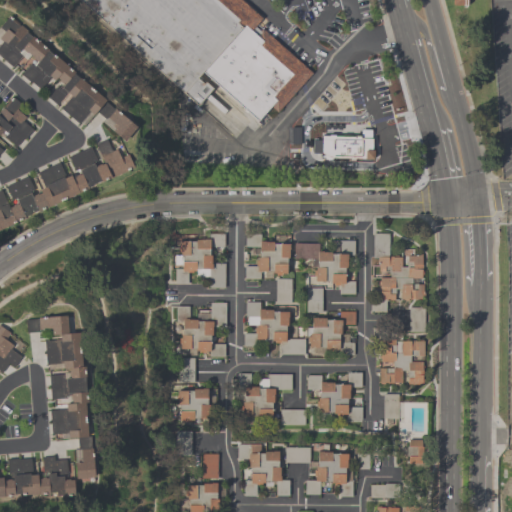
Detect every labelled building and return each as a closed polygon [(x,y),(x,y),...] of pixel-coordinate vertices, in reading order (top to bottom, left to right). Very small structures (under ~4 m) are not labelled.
[(76,0),(126,0),(105,25),(76,0)] [(197,109),(216,87),(201,75),(243,27),(251,33),(254,28),(260,20),(237,0),(126,0),(105,25),(197,109)] [(136,127),(124,141),(101,122),(104,119),(95,111),(92,115),(88,111),(77,124),(59,108),(70,96),(67,93),(56,105),(47,97),(57,86),(60,88),(63,85),(58,81),(59,80),(56,77),(54,80),(50,77),(39,89),(30,81),(29,82),(20,74),(30,63),(33,66),(36,62),(31,58),(32,57),(26,52),(26,53),(21,49),(18,52),(21,56),(11,68),(0,57),(0,24),(9,15),(26,30),(25,32),(31,37),(33,36),(48,49),(46,50),(52,55),(53,54),(74,72),(73,74),(79,78),(79,77),(105,100),(104,101),(113,108),(114,107),(136,127)] [(216,87),(252,125),(267,110),(274,115),(311,77),(254,28),(251,33),(243,27),(201,75),(216,87)] [(25,117),(22,121),(32,129),(24,139),(22,137),(14,146),(3,137),(7,133),(2,129),(0,131),(0,149),(1,150),(0,151),(0,109),(1,108),(3,109),(4,107),(3,106),(11,96),(20,104),(15,109),(25,117)] [(308,105),(360,106),(359,153),(308,153),(308,105)] [(133,168),(101,182),(100,180),(87,186),(87,187),(37,211),(37,210),(23,216),(24,218),(0,229),(0,190),(8,208),(12,206),(11,205),(15,204),(16,205),(17,204),(14,198),(10,199),(4,186),(27,176),(35,194),(37,193),(37,194),(40,193),(39,189),(43,187),(37,172),(59,162),(65,177),(70,175),(71,178),(75,176),(74,176),(78,174),(79,175),(80,174),(78,169),(74,171),(67,155),(89,146),(97,164),(100,163),(100,164),(103,163),(94,144),(106,139),(111,150),(115,149),(119,158),(127,154),(133,168)] [(422,299),(407,299),(407,300),(399,300),(399,289),(394,289),(394,295),(393,295),(393,300),(379,300),(379,285),(377,285),(377,281),(379,281),(379,277),(389,277),(389,272),(377,272),(377,262),(376,262),(376,258),(372,258),(372,233),(387,233),(387,256),(391,256),(391,257),(400,257),(400,267),(405,266),(405,261),(406,261),(406,255),(416,255),(416,254),(421,254),(421,265),(421,271),(422,271),(423,278),(416,278),(417,284),(422,284),(422,293),(423,293),(424,297),(422,297),(422,299)] [(174,284),(174,269),(181,269),(181,265),(173,265),(173,255),(179,255),(179,252),(177,252),(177,248),(179,248),(179,241),(195,241),(195,239),(208,239),(208,234),(223,234),(223,247),(209,247),(209,255),(210,255),(210,258),(212,258),(212,263),(224,263),(224,288),(208,288),(208,281),(194,281),(194,273),(189,273),(188,284),(174,284)] [(258,241),(273,241),(273,244),(288,244),(288,249),(290,249),(290,255),(287,255),(288,257),(286,257),(286,274),(281,274),(281,275),(275,275),(275,273),(272,273),(272,271),(259,271),(259,279),(243,279),(243,266),(257,266),(257,257),(258,257),(258,247),(244,247),(244,234),(258,234),(258,241)] [(306,286),(306,276),(314,276),(314,267),(309,267),(309,259),(293,259),(293,243),(317,243),(317,251),(322,251),(322,252),(330,252),(330,254),(339,254),(339,241),(353,241),(353,256),(347,256),(347,268),(344,268),(344,281),(354,281),(354,294),(338,294),(338,285),(330,285),(330,289),(323,289),(323,286),(306,286)] [(291,279),(275,279),(275,305),(291,305),(291,279)] [(175,306),(190,306),(189,317),(193,317),(193,319),(196,319),(196,311),(209,311),(209,302),(225,303),(224,329),(213,329),(212,333),(211,333),(211,336),(209,336),(209,344),(224,344),(223,357),(208,357),(208,351),(204,351),(204,352),(200,352),(200,351),(195,351),(195,355),(187,355),(187,349),(179,349),(179,344),(180,344),(180,335),(182,335),(182,322),(174,322),(175,306)] [(303,354),(279,354),(279,343),(274,343),(274,341),(271,341),(271,339),(265,339),(265,340),(255,340),(255,346),(241,346),(242,333),(255,333),(255,325),(246,325),(246,317),(244,317),(244,302),(258,302),(258,309),(263,309),(263,310),(271,310),(271,311),(287,312),(287,317),(289,317),(288,323),(286,323),(286,326),(285,325),(285,339),(303,339),(303,354)] [(424,333),(424,310),(409,310),(409,333),(424,333)] [(354,311),(353,325),(342,324),(342,331),(340,331),(340,334),(348,334),(348,342),(353,343),(353,355),(338,355),(338,350),(326,349),(325,355),(311,354),(311,347),(308,347),(308,342),(309,334),(310,334),(311,317),(316,317),(316,318),(325,318),(325,320),(335,320),(336,311),(354,311)] [(74,462),(80,462),(80,449),(77,449),(76,437),(67,438),(67,433),(50,434),(48,411),(63,409),(64,411),(65,411),(65,404),(70,403),(69,395),(64,396),(64,398),(50,399),(48,375),(63,374),(63,373),(68,373),(68,372),(68,369),(48,370),(47,364),(45,364),(43,341),(57,340),(57,341),(59,341),(59,335),(51,335),(51,328),(37,329),(38,332),(25,333),(24,319),(37,318),(37,317),(66,315),(67,333),(79,332),(81,367),(84,366),(85,377),(84,377),(85,392),(83,392),(87,449),(89,449),(90,454),(92,454),(93,478),(75,479),(74,462)] [(0,326),(9,333),(4,339),(13,345),(10,349),(20,356),(12,367),(7,363),(1,372),(0,371),(0,326)] [(421,384),(406,384),(406,371),(401,371),(401,383),(397,383),(397,384),(393,384),(393,383),(383,383),(383,384),(379,384),(379,382),(378,382),(378,368),(391,368),(392,362),(379,362),(380,358),(378,358),(378,355),(379,355),(380,345),(377,345),(377,340),(380,340),(380,339),(394,340),(394,339),(400,339),(400,341),(409,341),(409,340),(413,340),(413,341),(423,341),(422,356),(409,356),(409,362),(421,362),(421,379),(423,379),(422,383),(421,383),(421,384)] [(317,412),(317,398),(318,398),(318,390),(305,390),(305,375),(320,375),(320,381),(324,381),(324,382),(333,382),(332,384),(345,384),(345,372),(360,372),(360,387),(348,387),(348,390),(350,390),(350,395),(348,395),(348,398),(346,398),(346,407),(360,407),(360,420),(345,420),(345,414),(332,414),(332,412),(317,412)] [(257,419),(257,416),(241,416),(241,411),(242,402),(243,402),(243,390),(236,390),(237,373),(251,373),(251,378),(265,379),(265,374),(290,374),(290,390),(273,390),(273,394),(274,394),(274,400),(273,400),(273,402),(271,402),(271,419),(257,419)] [(208,418),(193,418),(193,420),(189,420),(189,422),(183,422),(183,420),(179,420),(179,405),(177,405),(177,403),(175,403),(175,395),(176,395),(176,391),(192,391),(192,389),(206,389),(206,404),(208,404),(208,418)] [(383,423),(398,423),(398,395),(383,395),(383,423)] [(305,426),(305,410),(280,410),(280,426),(305,426)] [(409,410),(409,432),(423,432),(423,410),(409,410)] [(420,463),(407,463),(407,456),(415,456),(415,447),(407,447),(407,439),(420,439),(420,447),(421,447),(421,457),(420,457),(420,463)] [(236,444),(259,444),(259,453),(263,453),(263,452),(272,452),(272,451),(277,451),(277,467),(279,467),(279,470),(281,470),(281,476),(279,476),(279,480),(288,480),(288,495),(274,495),(274,483),(271,483),(271,487),(263,487),(263,483),(255,483),(255,495),(242,495),(243,480),(249,480),(249,467),(247,467),(247,464),(245,464),(245,461),(236,461),(236,444)] [(308,463),(308,448),(285,448),(285,463),(308,463)] [(313,480),(313,476),(314,476),(314,467),(316,467),(316,451),(330,451),(330,454),(347,454),(346,459),(345,467),(344,467),(344,481),(351,481),(351,496),(338,496),(338,485),(333,485),(333,483),(330,483),(330,481),(318,481),(318,494),(303,494),(304,480),(313,480)] [(0,477),(2,477),(2,480),(6,480),(6,479),(10,479),(9,474),(7,474),(6,459),(30,458),(31,474),(37,474),(37,479),(41,478),(41,477),(44,477),(44,478),(46,478),(46,472),(42,473),(41,457),(53,456),(53,460),(66,459),(67,479),(69,479),(69,480),(73,479),(74,495),(48,497),(48,494),(38,495),(38,494),(21,495),(21,494),(13,494),(13,496),(0,496),(0,477)] [(217,456),(203,456),(203,480),(217,480),(217,456)] [(216,511),(208,511),(208,510),(202,510),(202,511),(188,511),(188,499),(186,499),(186,490),(185,490),(185,485),(201,485),(201,483),(215,483),(215,499),(216,499),(216,511)] [(370,485),(370,499),(390,499),(390,485),(370,485)]
